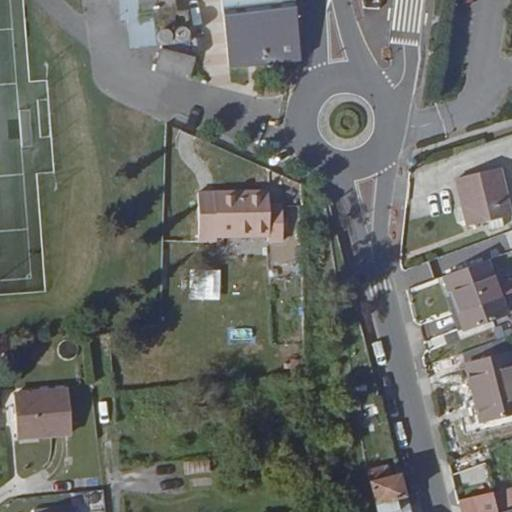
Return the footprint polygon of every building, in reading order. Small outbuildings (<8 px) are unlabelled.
[(133,0),(135,20),(143,20),(146,47),(204,41),(200,9),(190,10),(188,0),(133,0)] [(309,0),(240,0),(248,68),(317,61),(309,0)] [(210,81),(217,60),(174,47),(167,68),(210,81)] [(121,165),(135,159),(117,115),(102,122),(121,165)] [(509,217),(511,216),(511,188),(508,169),(466,179),(477,225),(497,221),(509,217)] [(274,216),(275,201),(205,198),(204,248),(223,249),(223,241),(274,244),(274,250),(289,250),(290,216),(274,216)] [(499,229),(511,226),(509,217),(497,221),(499,229)] [(475,332),(511,317),(511,311),(495,265),(455,281),(475,332)] [(511,396),(511,337),(495,344),(511,396)] [(19,447),(72,444),(69,401),(16,404),(19,447)] [(506,477),(511,475),(511,443),(501,446),(506,477)] [(390,470),(369,474),(374,511),(407,511),(405,499),(400,479),(392,481),(390,470)] [(511,511),(511,484),(463,496),(466,511),(511,511)]
